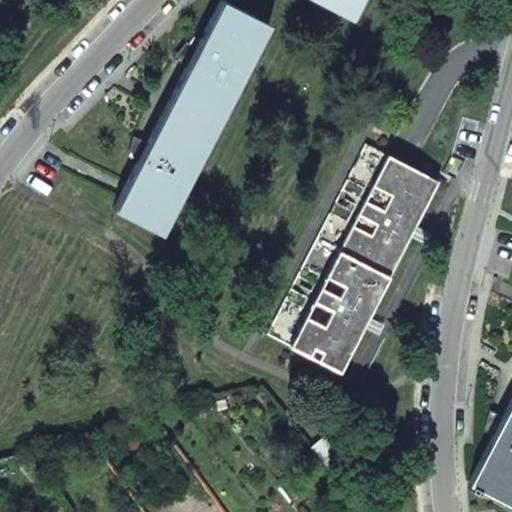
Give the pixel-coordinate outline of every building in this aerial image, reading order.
[(112,209),(160,234),(268,25),(220,0),(195,49),(186,44),(176,57),(188,63),(145,147),(133,141),(129,156),(138,160),(112,209)] [(312,0),(350,19),(359,0),(312,0)] [(265,334),(338,372),(437,181),(364,143),(265,334)] [(478,488),(511,505),(511,398),(501,421),(489,415),(485,430),(494,434),(469,483),(470,484),(468,488),(476,492),(478,488)] [(312,447),(330,469),(350,453),(330,431),(312,447)]
